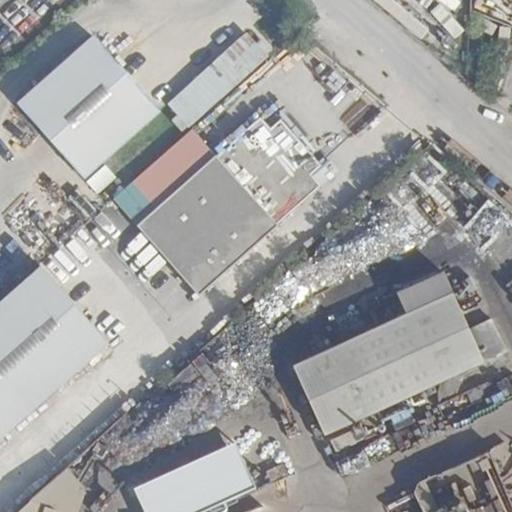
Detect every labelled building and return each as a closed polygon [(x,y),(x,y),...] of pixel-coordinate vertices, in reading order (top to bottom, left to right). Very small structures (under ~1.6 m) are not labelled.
[(186,131),(268,53),(245,29),(163,107),(186,131)] [(276,98),(160,200),(222,269),(337,167),(328,155),(337,147),(296,100),(286,109),(276,98)] [(42,268),(0,302),(0,438),(109,349),(42,268)] [(457,287),(303,370),(339,437),(493,353),(476,322),(457,287)] [(511,335),(498,310),(476,322),(493,353),(511,342),(511,335)] [(15,511),(79,511),(94,499),(65,467),(15,511)]
